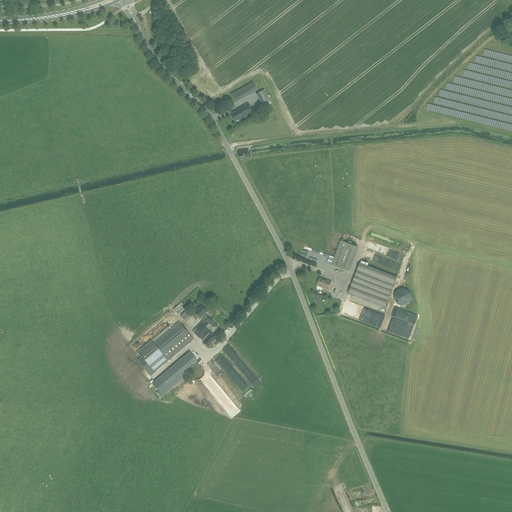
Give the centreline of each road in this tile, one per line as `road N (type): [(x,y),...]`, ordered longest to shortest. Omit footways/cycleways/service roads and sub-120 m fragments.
road 1 (tertiary): [(387,511),(260,208),(203,107),(156,60),(124,0)]
road 2 (unknown): [(290,267),(218,345),(193,341)]
